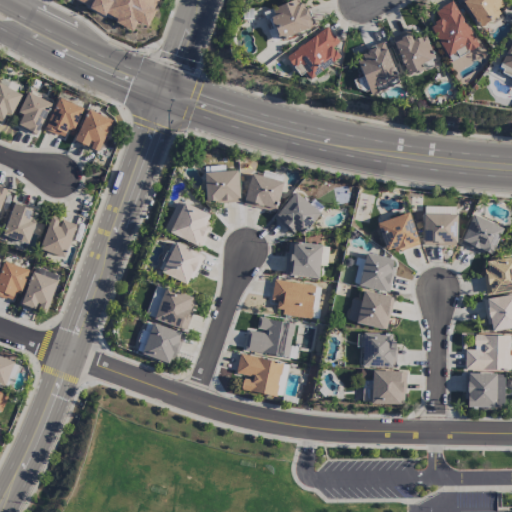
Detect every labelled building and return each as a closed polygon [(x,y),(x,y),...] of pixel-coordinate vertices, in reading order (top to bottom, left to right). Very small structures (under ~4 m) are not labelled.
[(68,0),(133,28),(135,22),(147,27),(158,0),(68,0)] [(296,0),(268,9),(278,39),(311,29),(301,0),(296,0)] [(461,0),(478,27),(505,9),(498,0),(461,0)] [(429,26),(449,62),(477,47),(452,2),(434,12),(439,21),(429,26)] [(338,43),(327,28),(285,57),(298,77),(304,73),(309,79),(339,58),(332,47),(338,43)] [(433,59),(424,36),(411,41),(407,31),(390,37),(405,76),(420,70),(418,65),(433,59)] [(365,49),(366,52),(354,57),(369,96),(378,92),(375,87),(396,78),(382,42),(365,49)] [(19,95),(0,84),(0,122),(3,125),(19,95)] [(16,126),(36,136),(51,104),(26,92),(15,115),(20,117),(16,126)] [(71,132),(82,109),(58,98),(43,130),(62,138),(66,130),(71,132)] [(97,152),(111,120),(86,110),(73,142),(97,152)] [(238,202),(237,171),(204,172),(204,203),(238,202)] [(242,204),(274,213),(282,182),(250,174),(242,204)] [(299,238),(319,213),(293,193),(273,218),(299,238)] [(163,232),(198,247),(211,216),(176,201),(163,232)] [(33,223),(30,222),(33,209),(11,204),(3,237),(29,243),(33,223)] [(417,244),(407,213),(375,224),(386,255),(417,244)] [(455,215),(422,215),(422,246),(455,246),(455,215)] [(502,229),(472,215),(459,243),(489,257),(502,229)] [(75,226),(50,217),(38,249),(63,258),(75,226)] [(321,246),(288,242),(283,274),(316,279),(321,246)] [(201,256),(175,244),(171,253),(166,251),(157,272),(187,286),(201,256)] [(358,288),(388,292),(393,259),(364,254),(358,288)] [(485,295),(511,290),(511,257),(480,263),(485,295)] [(20,295),(27,269),(1,262),(0,264),(0,297),(11,300),(13,293),(20,295)] [(56,281),(32,272),(19,305),(33,310),(34,307),(45,311),(56,281)] [(270,301),(276,302),(275,314),(311,318),(314,285),(273,281),(270,301)] [(196,300),(164,288),(152,320),(185,331),(196,300)] [(346,322),(387,329),(392,297),(361,292),(359,301),(350,300),(346,322)] [(511,295),(483,299),(487,331),(511,328),(511,295)] [(243,351),(288,357),(293,324),(257,318),(255,331),(246,330),(243,351)] [(172,366),(182,334),(151,324),(141,356),(172,366)] [(390,342),(391,334),(361,333),(360,367),(395,368),(396,342),(390,342)] [(508,336),(473,335),(472,350),(464,350),(463,370),(508,371),(508,336)] [(275,397),(281,363),(238,355),(234,376),(242,377),(239,391),(275,397)] [(13,362),(0,357),(0,386),(3,387),(13,362)] [(404,372),(371,371),(370,405),(403,406),(404,372)] [(503,374),(464,374),(464,408),(494,408),(494,406),(503,406),(503,374)]
